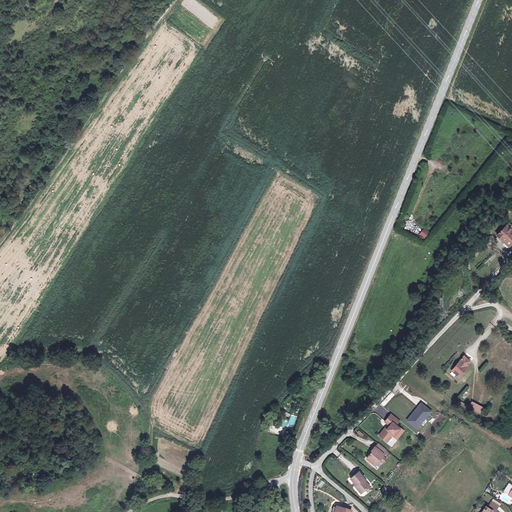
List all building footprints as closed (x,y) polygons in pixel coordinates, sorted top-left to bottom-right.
[(511,244),(511,229),(507,225),(498,236),(510,247),(511,244)] [(419,235),(425,239),(430,232),(424,228),(419,235)] [(476,247),(477,247),(482,250),(491,236),(485,233),(481,238),(480,239),(476,247)] [(475,261),(482,250),(477,247),(471,258),(475,261)] [(468,360),(462,355),(451,368),(455,370),(455,374),(458,377),(464,369),(462,368),(464,365),(468,360)] [(472,402),(469,408),(483,415),(486,409),(472,402)] [(410,417),(407,421),(417,429),(431,412),(425,408),(422,412),(418,408),(415,412),(417,414),(413,420),(410,417)] [(390,427),(387,430),(381,438),(387,443),(393,435),(395,437),(400,430),(396,426),(400,422),(392,415),(385,423),(390,427)] [(387,430),(386,429),(379,437),(381,438),(387,430)] [(378,445),(375,448),(383,454),(385,451),(378,445)] [(381,459),(380,458),(381,457),(383,455),(383,454),(375,448),(372,451),(373,452),(367,459),(375,467),(380,461),(381,459)] [(359,472),(350,479),(356,486),(355,487),(361,494),(365,490),(369,487),(363,480),(364,479),(359,472)]
